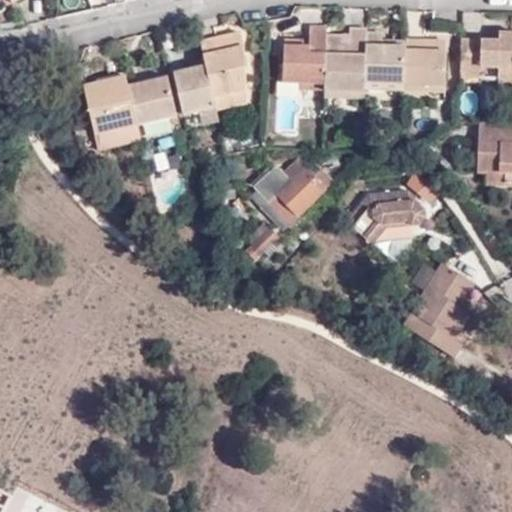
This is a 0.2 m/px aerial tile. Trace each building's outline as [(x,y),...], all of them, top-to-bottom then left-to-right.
[(325,37),(326,27),(308,27),(308,40),(282,40),(282,80),(296,80),(325,80),(325,37)] [(350,37),(325,37),(325,80),(325,90),(324,94),(365,95),(365,93),(365,83),(367,35),(366,31),(351,30),(350,37)] [(241,34),(199,44),(202,59),(204,68),(214,106),(244,99),(244,45),(241,34)] [(501,40),(461,40),(460,79),(482,79),(482,69),(497,69),(497,79),(511,78),(511,34),(501,34),(501,40)] [(383,35),(367,35),(365,83),(407,84),(407,50),(383,50),(383,35)] [(424,42),(407,41),(407,50),(407,84),(448,86),(447,52),(437,52),(424,51),(424,42)] [(436,42),(424,42),(424,51),(437,52),(436,42)] [(204,68),(202,59),(186,64),(187,70),(204,68)] [(204,68),(187,70),(173,74),(183,113),(214,106),(204,68)] [(128,87),(126,76),(84,84),(95,135),(138,125),(128,87)] [(128,87),(138,125),(176,117),(167,78),(128,87)] [(511,88),(511,78),(497,79),(497,88),(511,88)] [(325,80),(296,80),(297,90),(325,90),(325,80)] [(407,84),(365,83),(365,93),(406,93),(407,84)] [(448,86),(407,84),(406,93),(447,93),(448,86)] [(324,94),(324,102),(365,103),(365,95),(324,94)] [(214,106),(217,116),(244,109),(244,99),(214,106)] [(511,125),(483,125),(482,175),(490,176),(511,175),(511,125)] [(275,203),(295,224),(297,226),(341,187),(330,176),(325,179),(316,169),(313,171),(305,164),(292,177),(284,169),(262,189),(275,203)] [(511,186),(511,175),(490,176),(491,186),(511,186)] [(370,199),(347,228),(377,251),(390,235),(389,227),(412,226),(412,232),(422,231),(429,220),(408,196),(370,199)] [(287,231),(295,224),(275,203),(268,210),(287,231)] [(284,239),(270,225),(255,241),(259,246),(253,253),(260,259),(284,239)] [(390,235),(412,232),(412,226),(389,227),(390,235)] [(467,298),(475,283),(445,265),(404,326),(454,360),(464,346),(454,339),(470,315),(466,312),(459,308),(467,298)] [(421,265),(415,283),(427,287),(433,269),(421,265)] [(387,313),(404,288),(392,280),(374,306),(387,313)] [(472,302),(467,298),(459,308),(466,312),(472,302)]
